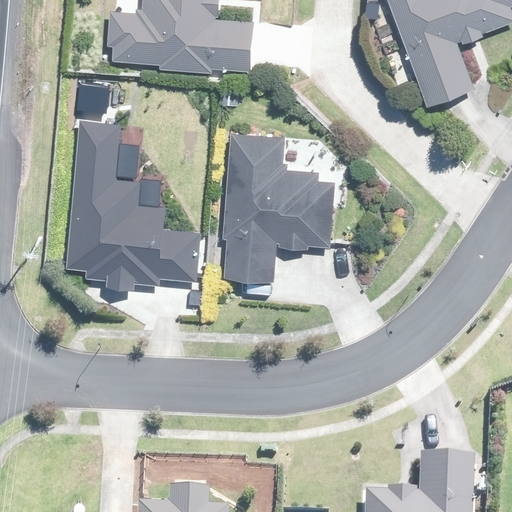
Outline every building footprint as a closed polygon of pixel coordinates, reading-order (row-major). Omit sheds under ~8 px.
[(114,44),(113,59),(163,62),(163,67),(215,71),(216,66),(255,68),(258,19),(221,16),(222,0),(144,0),(144,5),(139,4),(139,12),(112,10),(110,44),(114,44)] [(511,0),(392,0),(431,103),(475,87),(458,43),(511,22),(511,0)] [(244,80),(221,78),(219,105),(242,106),(244,80)] [(83,124),(74,272),(108,274),(108,281),(169,285),(169,278),(199,279),(202,225),(170,223),(173,181),(144,179),(147,146),(125,144),(126,127),(83,124)] [(289,134),(231,130),(223,232),(229,232),(226,279),(272,283),(275,245),(311,247),(312,240),(332,242),(336,181),(320,180),(321,168),(291,165),(291,161),(287,160),(289,134)] [(472,511),(474,455),(449,454),(418,453),(417,488),(361,486),(360,511),(472,511)] [(230,511),(231,506),(208,505),(209,489),(170,487),(169,501),(141,500),(140,511),(230,511)]
